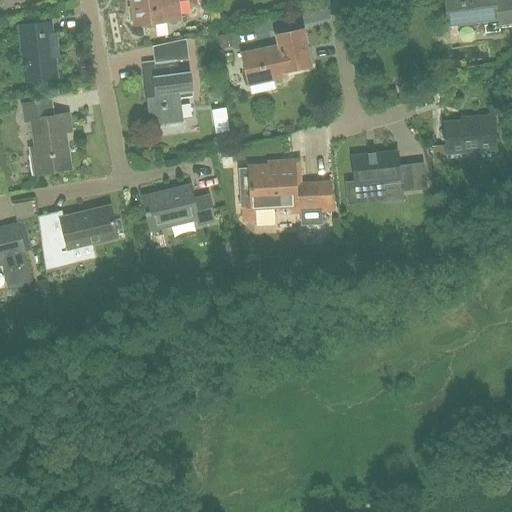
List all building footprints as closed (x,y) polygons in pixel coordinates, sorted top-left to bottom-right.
[(130,20),(134,23),(135,25),(139,25),(143,29),(159,27),(161,22),(168,21),(172,25),(177,24),(179,19),(181,19),(178,0),(131,0),(132,4),(129,7),(130,20)] [(511,0),(443,0),(447,26),(498,19),(499,25),(511,23),(511,0)] [(25,81),(56,78),(51,29),(50,21),(19,25),(25,81)] [(285,73),(311,66),(309,58),(303,30),(276,36),(278,46),(241,54),(248,85),(286,77),(285,73)] [(178,73),(177,61),(188,59),(185,39),(152,47),(153,55),(154,62),(142,64),(143,73),(150,125),(182,120),(178,92),(192,90),(189,72),(178,73)] [(32,174),(38,173),(68,169),(64,132),(70,131),(68,114),(54,116),(52,106),(51,98),(20,104),(23,124),(32,122),(35,146),(28,147),(32,174)] [(443,123),(445,145),(446,165),(464,164),(463,152),(496,150),(493,117),(468,119),(468,121),(443,123)] [(370,156),(370,155),(353,157),(356,182),(347,183),(349,204),(373,202),(372,197),(381,196),(380,182),(399,180),(401,191),(413,190),(410,165),(398,167),(397,153),(385,154),(384,152),(375,153),(376,156),(370,156)] [(274,221),(273,206),(292,205),(293,212),(321,211),(319,183),(311,183),(296,184),(295,165),(249,168),(249,175),(240,176),(242,223),(274,221)] [(193,199),(190,186),(149,196),(143,197),(150,230),(196,219),(197,224),(214,220),(208,196),(201,197),(193,199)] [(46,234),(54,268),(73,263),(70,249),(116,237),(109,208),(60,220),(63,231),(55,232),(46,234)] [(19,230),(14,231),(6,232),(7,234),(0,235),(0,260),(4,260),(10,289),(29,286),(22,258),(25,257),(19,230)]
